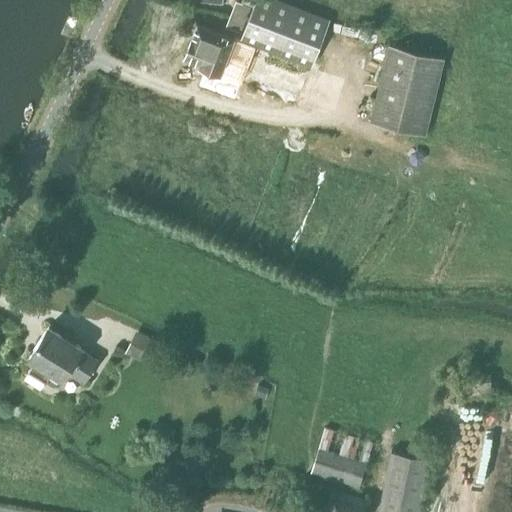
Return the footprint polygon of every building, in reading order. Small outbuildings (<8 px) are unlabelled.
[(243,33),(255,0),(242,0),(242,3),(237,1),(226,27),(243,33)] [(275,0),(255,0),(243,33),(239,42),(310,69),(329,21),(275,0)] [(235,39),(198,24),(184,57),(200,63),(199,66),(220,75),(225,62),(231,64),(233,57),(228,55),(235,39)] [(444,58),(390,44),(370,122),(425,136),(444,58)] [(81,347),(49,326),(30,356),(36,360),(29,371),(47,382),(53,371),(63,377),(67,370),(84,381),(98,360),(80,349),(81,347)] [(151,362),(161,340),(135,328),(126,349),(151,362)] [(465,396),(492,394),(491,372),(463,374),(465,396)] [(373,442),(326,427),(313,471),(359,485),(373,442)] [(389,447),(376,511),(416,511),(427,454),(389,447)] [(365,511),(369,500),(331,489),(324,511),(365,511)]
